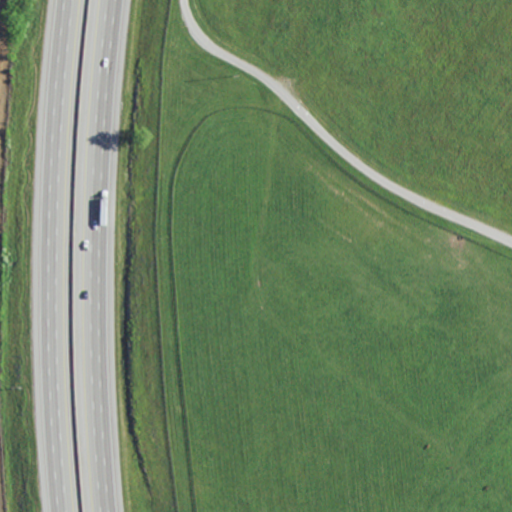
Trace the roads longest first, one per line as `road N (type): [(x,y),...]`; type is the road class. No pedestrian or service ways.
road 1 (motorway): [(116,511),(103,247),(122,0)]
road 2 (motorway): [(65,0),(47,290),(60,511)]
